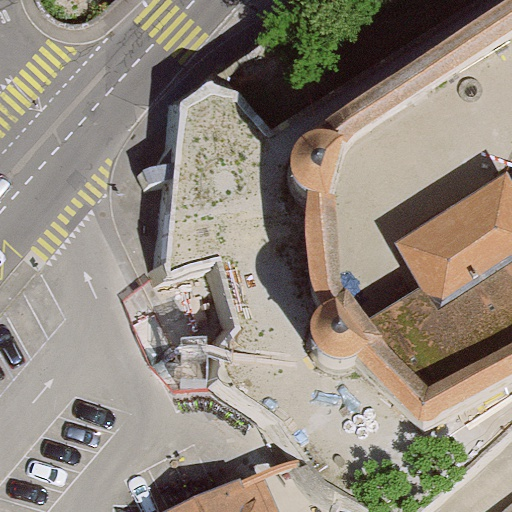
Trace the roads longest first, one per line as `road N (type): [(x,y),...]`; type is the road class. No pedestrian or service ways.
road 1 (primary): [(192,0),(58,148)]
road 2 (residential): [(0,27),(6,58),(58,148)]
